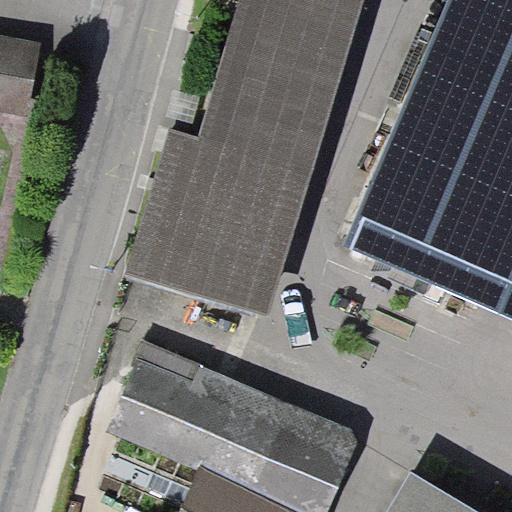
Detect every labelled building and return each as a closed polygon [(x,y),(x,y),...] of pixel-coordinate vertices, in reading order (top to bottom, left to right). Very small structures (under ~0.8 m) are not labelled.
[(123,278),(270,322),(368,0),(244,0),(200,144),(167,134),(123,278)] [(511,0),(452,0),(342,249),(511,323),(511,0)] [(0,113),(30,118),(42,48),(0,40),(0,113)] [(201,471),(292,511),(328,511),(361,441),(201,369),(202,368),(144,341),(135,360),(139,362),(107,433),(200,475),(201,471)] [(292,511),(201,471),(200,475),(182,511),(292,511)] [(467,511),(414,479),(393,511),(467,511)]
